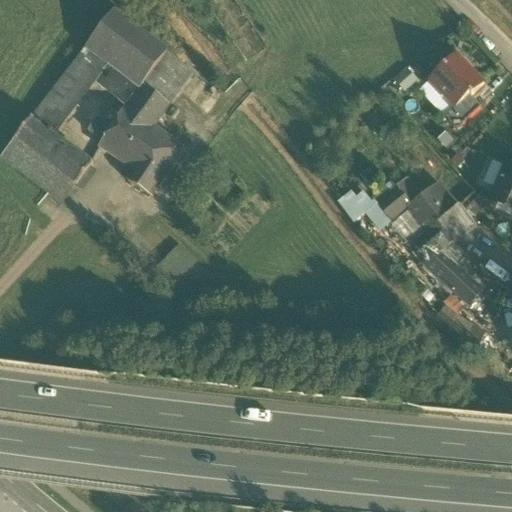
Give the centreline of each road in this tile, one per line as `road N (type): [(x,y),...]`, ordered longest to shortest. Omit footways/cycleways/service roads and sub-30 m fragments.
road 1 (motorway): [(0,443),(511,506)]
road 2 (motorway): [(511,455),(0,398)]
road 3 (track): [(466,8),(444,28),(309,43),(248,80),(199,132)]
